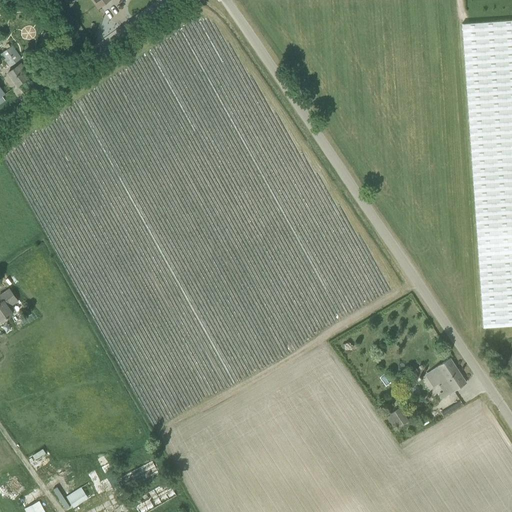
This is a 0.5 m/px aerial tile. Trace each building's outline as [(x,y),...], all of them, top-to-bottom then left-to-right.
[(511,20),(462,24),(483,327),(511,325),(511,20)] [(10,66),(21,59),(11,46),(1,53),(10,66)] [(8,72),(17,85),(27,78),(23,72),(25,70),(21,63),(8,72)] [(9,289),(0,294),(0,296),(3,301),(0,302),(0,319),(1,322),(13,314),(8,307),(18,301),(9,289)] [(430,371),(447,395),(466,383),(450,358),(430,371)] [(399,407),(389,414),(398,427),(408,421),(399,407)] [(117,479),(124,494),(160,475),(152,461),(117,479)] [(101,494),(119,485),(109,463),(90,472),(101,494)] [(168,481),(131,502),(136,511),(147,511),(176,495),(168,481)] [(66,497),(73,508),(95,495),(87,483),(66,497)] [(44,511),(39,501),(25,508),(26,511),(44,511)]
